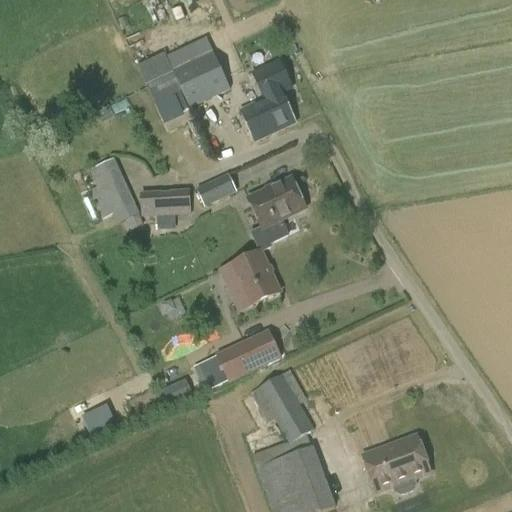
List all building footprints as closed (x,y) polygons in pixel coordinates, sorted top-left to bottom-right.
[(205,42),(166,60),(167,62),(173,76),(189,110),(190,113),(230,94),(212,56),(205,42)] [(259,105),(239,114),(253,145),(296,125),(281,95),(291,90),(278,62),(250,74),(261,97),(264,96),(266,102),(259,105)] [(103,223),(135,208),(115,164),(92,174),(100,191),(91,196),(103,223)] [(237,195),(229,180),(197,195),(205,211),(237,195)] [(275,189),(247,202),(260,229),(249,234),(259,255),(260,255),(271,250),(270,247),(288,239),(281,222),(305,211),(291,181),(275,189)] [(141,219),(190,217),(189,194),(140,197),(141,219)] [(279,295),(260,255),(259,255),(229,269),(248,310),(279,295)] [(277,360),(265,335),(214,358),(226,384),(277,360)] [(303,397),(289,373),(250,396),(267,426),(274,422),(289,448),(314,433),(300,407),(307,403),(303,397)] [(429,475),(416,440),(362,460),(375,496),(392,489),(394,495),(401,498),(412,494),(415,487),(413,481),(429,475)] [(257,471),(272,511),(330,511),(335,510),(312,451),(257,471)]
